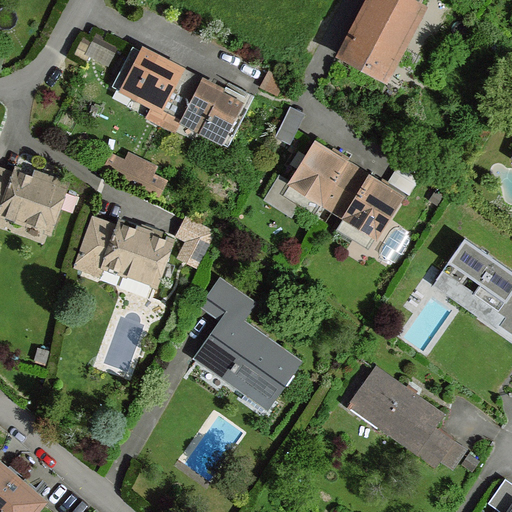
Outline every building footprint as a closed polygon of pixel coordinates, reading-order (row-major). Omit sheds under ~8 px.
[(424,8),(407,0),(366,0),(338,60),(387,84),(424,8)] [(114,62),(122,41),(89,30),(82,51),(114,62)] [(138,51),(116,95),(220,147),(242,103),(138,51)] [(406,200),(314,145),(288,190),(380,244),(406,200)] [(0,225),(51,241),(66,191),(0,171),(0,225)] [(195,214),(176,249),(201,263),(220,228),(195,214)] [(157,294),(170,247),(88,224),(75,271),(157,294)] [(511,270),(496,259),(466,304),(511,334),(511,270)] [(228,312),(194,362),(265,410),(300,361),(228,312)] [(444,413),(376,367),(350,406),(417,452),(444,413)] [(37,511),(48,500),(0,459),(0,511),(37,511)]
